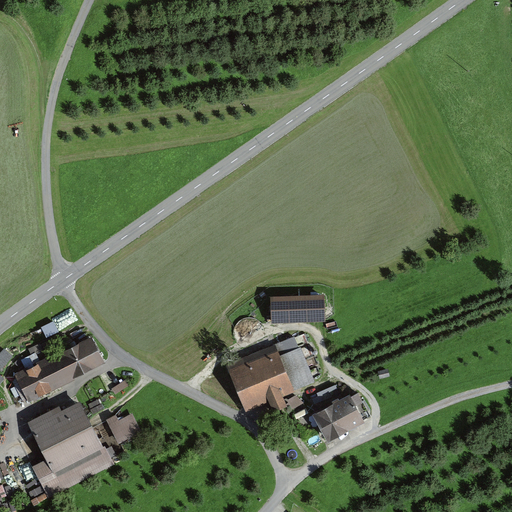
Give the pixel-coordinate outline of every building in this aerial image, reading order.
[(270,322),(324,321),(323,295),(270,297),(270,322)] [(43,326),(48,338),(61,332),(55,320),(43,326)] [(28,399),(106,359),(93,334),(15,373),(28,399)] [(276,345),(280,353),(231,371),(246,408),(267,400),(272,414),(287,408),(283,398),(294,394),(292,388),(314,379),(298,336),(276,345)] [(0,368),(12,355),(5,348),(0,353),(0,382),(6,376),(0,370),(0,368)] [(390,369),(379,370),(380,380),(391,379),(390,369)] [(117,394),(131,384),(127,378),(113,388),(117,394)] [(329,438),(368,418),(354,390),(314,411),(329,438)] [(48,497),(116,461),(81,395),(61,406),(59,402),(29,418),(37,432),(25,438),(35,458),(28,462),(48,497)] [(307,406),(296,396),(289,403),(300,413),(307,406)] [(141,430),(133,413),(120,419),(116,412),(106,417),(118,441),(141,430)] [(0,476),(11,472),(8,465),(0,467),(0,476)] [(15,471),(2,476),(7,487),(19,482),(15,471)]
